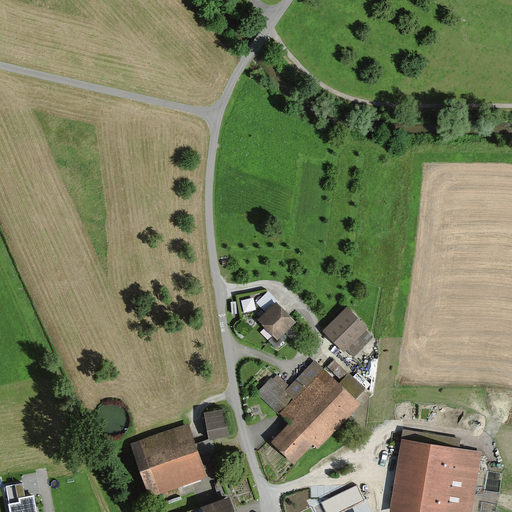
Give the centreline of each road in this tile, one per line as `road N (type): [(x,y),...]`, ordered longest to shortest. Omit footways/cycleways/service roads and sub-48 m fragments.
road 1 (residential): [(269,500),(236,419),(208,196),(218,116),(286,0)]
road 2 (track): [(270,24),(307,75),(343,98),(382,107),(511,106)]
road 3 (track): [(218,116),(0,66)]
